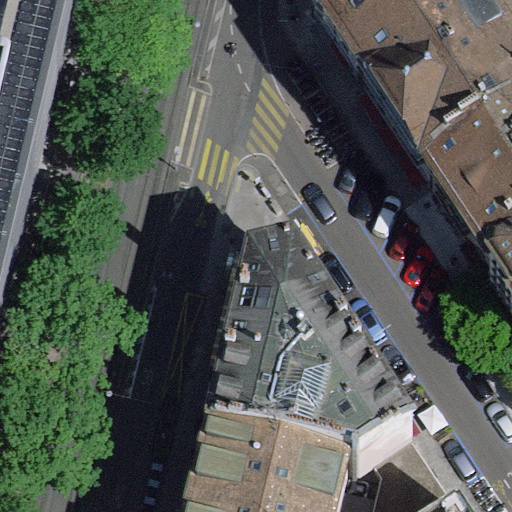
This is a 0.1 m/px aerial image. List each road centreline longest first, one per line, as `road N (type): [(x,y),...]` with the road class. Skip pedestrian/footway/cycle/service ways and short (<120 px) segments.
road 1 (residential): [(511,479),(271,119),(234,76)]
road 2 (residential): [(117,511),(169,294),(215,162),(234,76)]
